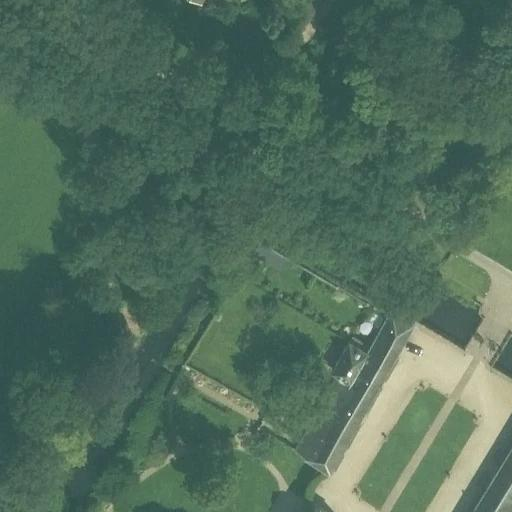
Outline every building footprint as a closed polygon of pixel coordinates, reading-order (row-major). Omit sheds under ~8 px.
[(293,0),(289,8),(308,20),(320,0),(293,0)] [(253,252),(282,269),(289,257),(261,240),(253,252)] [(295,450),(331,470),(415,319),(392,306),(368,348),(350,338),(332,369),(338,373),(295,450)] [(511,443),(495,473),(511,483),(511,443)] [(511,511),(511,483),(495,473),(470,511),(511,511)]
